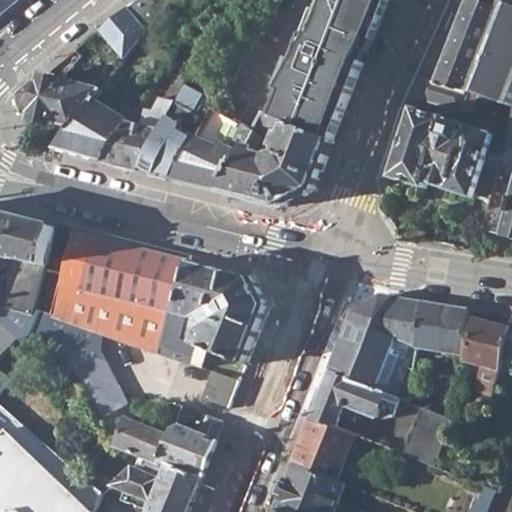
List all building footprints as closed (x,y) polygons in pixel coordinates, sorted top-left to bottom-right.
[(0,0),(0,17),(20,0),(0,0)] [(135,0),(126,8),(147,32),(172,0),(135,0)] [(275,119),(334,143),(365,63),(358,60),(367,37),(374,40),(389,0),(324,0),(311,37),(307,36),(275,119)] [(511,107),(511,0),(469,0),(439,84),(468,94),(511,107)] [(98,32),(125,61),(147,32),(126,8),(98,32)] [(162,48),(175,56),(188,36),(175,27),(162,48)] [(49,125),(62,82),(46,77),(23,96),(29,114),(35,116),(34,120),(49,125)] [(64,128),(71,131),(96,98),(101,91),(62,80),(62,82),(49,125),(63,132),(64,128)] [(462,113),(468,94),(439,84),(433,83),(428,81),(421,99),(462,113)] [(212,86),(206,97),(200,108),(211,115),(214,108),(216,104),(223,93),(212,86)] [(140,173),(175,182),(199,137),(208,120),(211,115),(200,108),(206,97),(187,87),(178,104),(140,173)] [(119,114),(96,98),(71,131),(58,147),(56,152),(106,164),(130,126),(140,111),(127,103),(119,114)] [(152,128),(130,126),(106,164),(140,173),(178,104),(162,99),(155,113),(152,128)] [(208,120),(199,137),(175,182),(225,194),(245,154),(255,134),(214,108),(211,115),(208,120)] [(477,195),(495,201),(504,172),(510,150),(511,147),(495,141),(496,136),(418,110),(395,180),(428,191),(430,184),(475,199),(477,195)] [(265,115),(258,129),(278,137),(280,142),(285,144),(282,152),(278,149),(275,155),(277,159),(272,161),(245,154),(225,194),(282,208),(316,190),(334,143),(275,119),(265,115)] [(511,174),(504,172),(495,201),(488,231),(511,237),(511,174)] [(0,357),(14,339),(31,336),(41,311),(34,309),(44,270),(56,226),(0,211),(0,254),(17,261),(6,307),(0,313),(0,357)] [(56,226),(44,270),(60,275),(73,230),(56,226)] [(406,239),(431,244),(433,233),(408,229),(406,239)] [(132,342),(163,353),(195,260),(73,230),(60,275),(50,314),(80,324),(93,329),(132,342)] [(202,347),(211,350),(249,364),(272,306),(256,276),(195,260),(163,353),(196,364),(202,347)] [(418,349),(426,302),(381,295),(355,312),(332,372),(376,390),(400,399),(410,402),(418,349)] [(418,349),(463,355),(470,309),(426,302),(418,349)] [(83,378),(105,416),(130,404),(103,354),(94,354),(87,346),(93,329),(80,324),(50,314),(41,311),(31,336),(46,334),(83,378)] [(475,393),(495,397),(500,377),(505,358),(511,328),(480,320),(469,360),(483,364),(475,393)] [(202,347),(196,364),(205,367),(211,350),(202,347)] [(204,398),(231,408),(243,379),(215,370),(204,398)] [(314,418),(337,428),(342,416),(353,421),(358,410),(376,418),(384,400),(398,405),(400,399),(376,390),(332,372),(314,418)] [(95,511),(104,492),(0,404),(0,511),(95,511)] [(405,454),(434,466),(454,420),(425,408),(405,454)] [(171,465),(204,478),(226,422),(210,415),(202,433),(181,425),(174,428),(172,435),(130,419),(120,444),(155,458),(154,464),(165,467),(167,463),(171,465)] [(296,465),(337,481),(356,435),(337,428),(314,418),(296,465)] [(363,448),(397,462),(402,453),(366,439),(363,448)] [(190,511),(204,478),(171,465),(165,478),(134,466),(112,486),(155,502),(151,511),(190,511)] [(278,510),(281,511),(333,511),(345,484),(337,481),(296,465),(278,510)]
